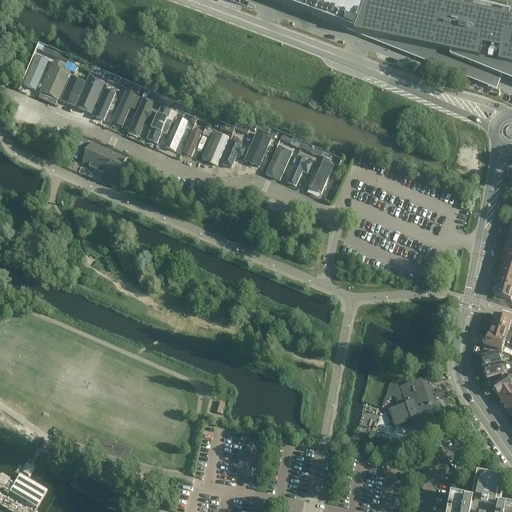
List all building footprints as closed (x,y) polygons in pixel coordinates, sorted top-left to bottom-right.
[(266,0),(347,30),(355,33),(356,33),(356,32),(359,32),(359,33),(365,34),(367,35),(372,36),(378,37),(402,42),(425,47),(449,52),(453,53),(453,56),(451,56),(451,57),(464,62),(479,68),(492,73),(492,75),(493,76),(494,74),(502,77),(511,80),(511,24),(508,24),(503,23),(505,13),(448,0),(266,0)] [(54,59),(57,53),(44,47),(42,53),(54,59)] [(67,64),(69,58),(57,53),(54,59),(67,64)] [(23,87),(36,93),(51,59),(38,54),(23,87)] [(40,96),(53,101),(68,68),(55,62),(40,96)] [(90,74),(93,68),(80,63),(78,69),(90,74)] [(105,74),(93,68),(90,74),(102,80),(105,74)] [(61,104),(73,110),(87,78),(75,72),(61,104)] [(77,110),(89,116),(103,84),(90,78),(77,110)] [(128,84),(116,78),(113,84),(126,90),(128,84)] [(141,89),(128,84),(126,90),(138,95),(141,89)] [(94,122),(107,127),(122,94),(109,88),(94,122)] [(151,94),(149,100),(161,105),(164,99),(151,94)] [(111,128),(122,133),(135,104),(124,99),(111,128)] [(176,104),(164,99),(161,105),(174,110),(176,104)] [(142,139),(155,107),(143,102),(129,134),(142,139)] [(197,120),(199,114),(187,109),(184,115),(197,120)] [(149,139),(160,143),(172,116),(161,111),(149,139)] [(212,120),(199,114),(197,120),(209,126),(212,120)] [(235,130),(222,124),(220,130),(233,136),(235,130)] [(269,136),(271,130),(258,124),(256,130),(269,136)] [(167,147),(175,150),(185,128),(177,125),(167,147)] [(237,125),(235,130),(247,136),(250,130),(237,125)] [(198,131),(186,157),(196,161),(207,135),(198,131)] [(290,145),(293,139),(283,135),(280,140),(290,145)] [(215,136),(203,162),(213,167),(225,141),(215,136)] [(273,142),(264,138),(252,164),(261,168),(273,142)] [(243,147),(233,143),(221,170),(231,175),(243,147)] [(310,153),(313,148),(303,143),(300,149),(310,153)] [(117,179),(126,159),(91,144),(82,164),(89,167),(89,168),(103,174),(103,173),(117,179)] [(288,155),(276,150),(266,174),(278,179),(288,155)] [(332,156),(322,152),(320,158),(330,162),(332,156)] [(299,158),(287,186),(301,192),(313,164),(299,158)] [(309,189),(322,195),(333,169),(321,163),(309,189)] [(511,254),(507,253),(506,255),(503,265),(511,267),(511,254)] [(511,278),(511,267),(503,265),(500,275),(511,278)] [(511,290),(511,278),(500,275),(497,285),(511,290)] [(511,301),(511,297),(511,290),(497,285),(494,296),(511,301)] [(508,333),(511,321),(494,316),(491,327),(508,333)] [(504,343),(508,333),(491,327),(488,338),(504,343)] [(501,353),(504,343),(488,338),(485,348),(499,352),(501,353)] [(498,354),(499,352),(485,348),(482,357),(482,359),(481,359),(484,371),(501,366),(498,354)] [(504,379),(501,366),(484,371),(487,381),(488,380),(489,384),(491,388),(504,379)] [(498,397),(511,387),(511,379),(509,375),(504,379),(491,388),(498,397)] [(437,404),(435,399),(436,398),(435,395),(434,395),(430,385),(439,382),(437,376),(393,391),(398,407),(389,411),(395,428),(412,422),(418,439),(438,432),(430,410),(436,408),(435,405),(437,404)] [(504,406),(511,400),(511,387),(498,397),(504,406)] [(220,402),(217,414),(222,415),(225,403),(220,402)] [(343,465),(345,459),(345,457),(339,456),(337,466),(343,467),(343,465)] [(0,504),(13,511),(34,511),(47,492),(19,476),(16,482),(0,472),(0,504)] [(511,511),(511,507),(499,505),(500,501),(501,501),(505,479),(477,473),(473,496),(472,499),(451,495),(447,511),(511,511)]
